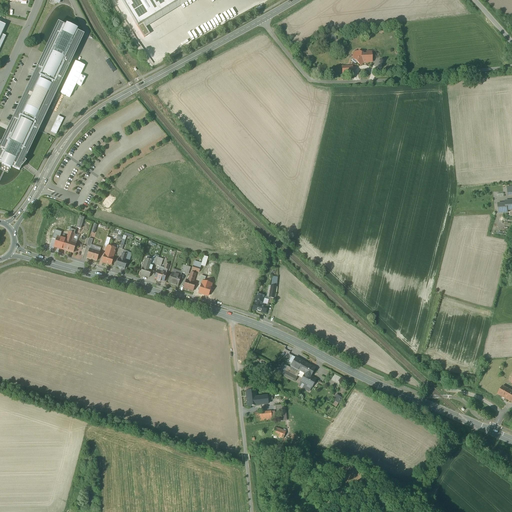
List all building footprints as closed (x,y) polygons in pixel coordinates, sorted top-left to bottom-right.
[(60,24),(3,144),(3,143),(1,145),(0,146),(0,147),(1,149),(0,151),(0,160),(3,162),(3,164),(11,168),(11,166),(22,171),(24,166),(25,167),(26,165),(28,162),(26,161),(86,36),(60,24)] [(363,55),(359,51),(359,52),(355,52),(354,53),(354,58),(353,59),(352,60),(355,63),(357,62),(361,66),(362,64),(363,64),(363,63),(372,62),(371,52),(367,53),(367,55),(363,55)] [(58,117),(50,133),(56,136),(64,120),(58,117)] [(511,200),(497,202),(498,212),(511,210),(511,200)] [(76,229),(71,228),(68,237),(73,239),(76,229)] [(66,240),(60,238),(57,248),(63,250),(68,237),(66,240)] [(73,239),(68,237),(63,250),(73,253),(76,243),(72,242),(73,239)] [(109,247),(108,250),(107,250),(103,262),(111,265),(113,257),(116,249),(112,248),(109,247)] [(100,253),(90,249),(87,258),(97,261),(100,253)] [(122,254),(120,259),(118,259),(116,267),(119,268),(122,269),(125,270),(127,262),(125,261),(126,259),(128,260),(130,254),(128,253),(128,252),(124,251),(123,254),(122,254)] [(146,259),(143,267),(140,275),(149,277),(153,266),(150,266),(151,261),(146,259)] [(280,273),(280,264),(280,262),(275,261),(275,264),(269,263),(268,267),(273,268),(272,272),(280,273)] [(162,271),(159,270),(158,271),(157,271),(155,279),(160,280),(160,281),(163,282),(164,281),(164,282),(166,274),(162,272),(162,271)] [(181,276),(172,273),(169,284),(178,287),(181,276)] [(189,281),(186,280),(184,288),(193,291),(196,283),(193,282),(196,274),(191,273),(189,281)] [(264,298),(257,296),(252,310),(265,314),(268,305),(269,302),(263,300),(264,298)] [(305,363),(296,358),(291,367),(298,370),(297,372),(299,374),(300,371),(305,363)] [(315,368),(305,363),(300,371),(299,374),(297,377),(297,378),(300,372),(305,374),(301,382),(309,386),(309,385),(312,386),(316,380),(310,377),(315,368)] [(284,372),(277,368),(274,374),(281,377),(284,372)] [(297,372),(290,369),(288,373),(297,377),(299,374),(297,372)] [(335,375),(332,380),(340,385),(343,379),(335,375)] [(511,391),(503,386),(498,395),(511,402),(511,391)] [(259,396),(256,397),(256,391),(246,392),(248,406),(268,404),(267,396),(259,397),(259,396)] [(271,412),(254,413),(256,427),(272,426),(271,412)] [(297,437),(275,428),(273,434),(295,443),(297,437)]
